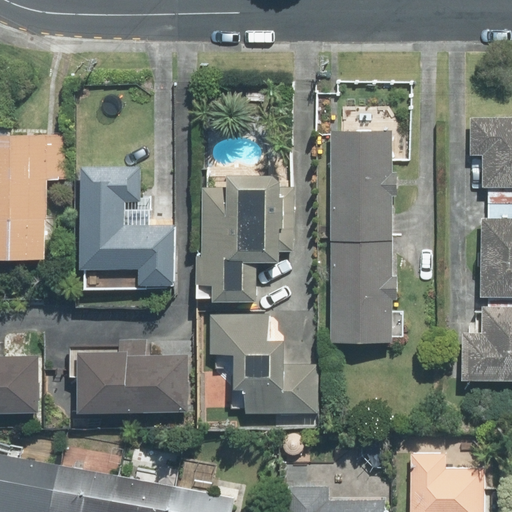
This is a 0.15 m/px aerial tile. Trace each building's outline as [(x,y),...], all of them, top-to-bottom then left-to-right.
[(511,116),(475,114),(467,114),(465,154),(479,155),(478,169),(473,169),(472,187),(511,188),(511,116)] [(0,137),(0,259),(43,261),(47,181),(65,182),(67,140),(48,140),(0,137)] [(391,141),(329,140),(326,340),(385,341),(386,300),(396,300),(396,277),(386,277),(391,141)] [(171,287),(172,270),(173,226),(147,225),(148,197),(138,197),(138,166),(76,165),(73,285),(132,286),(171,287)] [(255,259),(274,260),(278,174),(201,171),(195,298),(253,300),(255,259)] [(511,218),(481,217),(478,294),(511,295),(511,218)] [(314,415),(316,365),(319,287),(291,286),(290,325),(280,325),(280,317),(266,317),(241,316),(209,315),(208,354),(228,354),(227,391),(232,391),(232,412),(237,412),(314,415)] [(461,377),(471,378),(511,380),(511,305),(477,303),(474,333),(464,332),(461,377)] [(188,359),(143,357),(144,340),(115,339),(114,351),(73,349),(73,355),(71,410),(186,415),(188,359)] [(37,359),(0,357),(0,416),(35,418),(37,359)] [(228,511),(231,499),(210,495),(217,463),(81,436),(74,467),(0,452),(0,511),(228,511)] [(481,511),(482,468),(445,467),(445,451),(409,451),(408,511),(481,511)] [(384,511),(385,500),(330,496),(331,487),(287,484),(285,511),(384,511)]
